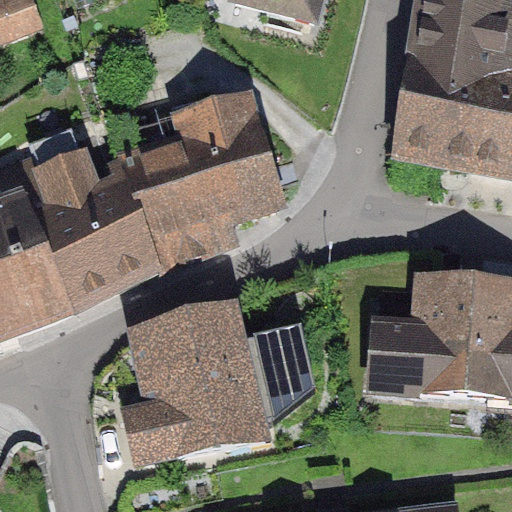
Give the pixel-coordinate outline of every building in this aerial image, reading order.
[(43,0),(0,0),(0,49),(54,29),(43,0)] [(346,0),(254,0),(252,17),(340,33),(346,0)] [(511,0),(441,0),(406,172),(511,193),(511,0)] [(130,182),(171,279),(243,257),(235,234),(291,214),(256,97),(168,121),(175,142),(120,159),(130,182)] [(37,214),(75,321),(171,279),(130,182),(106,190),(92,152),(38,173),(50,210),(37,214)] [(0,347),(75,321),(37,214),(29,185),(0,196),(0,347)] [(511,292),(423,286),(420,336),(381,333),(376,394),(511,404),(511,292)] [(261,446),(230,307),(124,330),(155,470),(261,446)]
